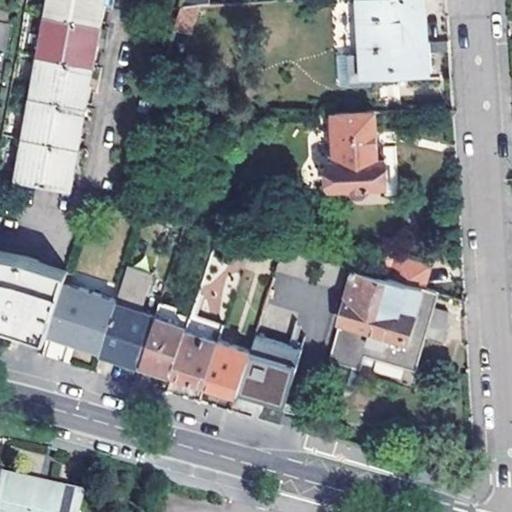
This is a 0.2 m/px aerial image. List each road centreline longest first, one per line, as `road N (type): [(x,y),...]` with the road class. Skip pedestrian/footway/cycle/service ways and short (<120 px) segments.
road 1 (residential): [(502,511),(477,0)]
road 2 (tertiary): [(0,394),(420,511)]
